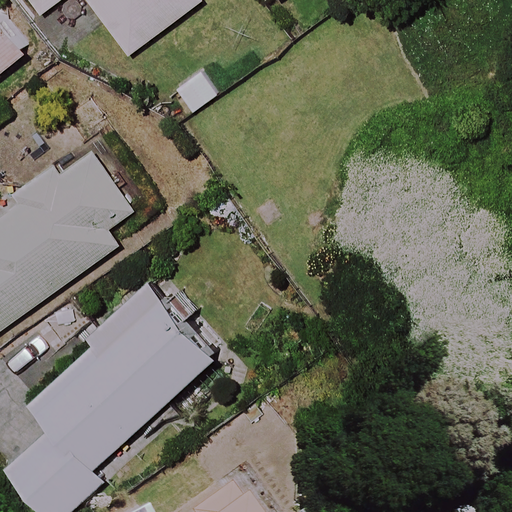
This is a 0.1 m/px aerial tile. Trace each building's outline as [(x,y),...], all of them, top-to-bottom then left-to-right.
[(33,0),(44,14),(64,0),(93,0),(132,55),(206,2),(204,0),(33,0)] [(0,77),(33,52),(0,9),(0,77)] [(138,210),(95,151),(64,173),(59,167),(0,209),(0,332),(124,243),(113,229),(138,210)] [(221,357),(155,283),(94,338),(100,345),(33,406),(55,430),(8,472),(44,511),(71,511),(108,479),(98,468),(221,357)] [(240,511),(224,489),(196,509),(198,511),(240,511)]
